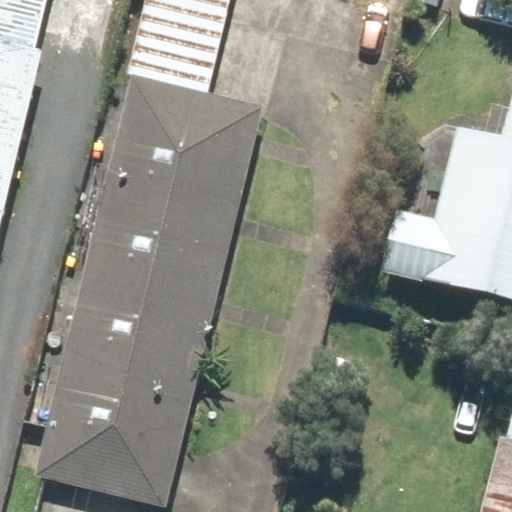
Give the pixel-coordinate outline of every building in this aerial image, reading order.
[(0,0),(0,285),(55,56),(44,54),(57,0),(0,0)] [(156,0),(138,76),(216,95),(239,0),(156,0)] [(176,511),(273,112),(143,80),(45,480),(176,511)] [(410,216),(395,275),(511,304),(511,141),(469,131),(445,225),(410,216)] [(511,511),(511,440),(509,440),(491,511),(511,511)]
